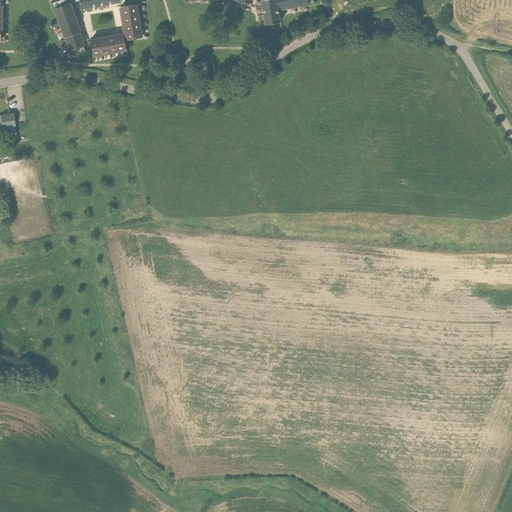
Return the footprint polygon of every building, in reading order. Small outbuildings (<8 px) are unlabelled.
[(75,20),(70,4),(68,5),(66,0),(58,0),(51,3),(54,11),(55,10),(59,20),(50,23),(51,28),(60,25),(75,20)] [(79,0),(81,8),(122,1),(121,0),(79,0)] [(278,9),(277,3),(276,0),(260,0),(265,24),(275,22),(280,21),(278,9)] [(278,9),(285,8),(283,0),(276,0),(277,3),(278,9)] [(283,0),(285,8),(293,7),(292,0),(283,0)] [(122,16),(137,13),(135,4),(120,6),(122,16)] [(139,22),(138,17),(137,13),(122,16),(123,25),(139,22)] [(63,33),(78,27),(75,20),(60,25),(63,33)] [(125,34),(140,31),(139,22),(123,25),(125,34)] [(67,42),(81,36),(78,27),(63,33),(67,42)] [(130,39),(131,39),(141,37),(140,31),(125,34),(128,48),(131,47),(130,39)] [(125,48),(128,48),(125,34),(116,35),(119,50),(125,49),(125,48)] [(110,52),(119,50),(116,35),(108,37),(110,52)] [(71,56),(76,54),(85,51),(83,44),(84,43),(81,36),(67,42),(70,49),(68,50),(71,56)] [(102,53),(110,52),(108,37),(99,38),(102,53)] [(93,55),(102,53),(99,38),(90,40),(93,55)] [(15,127),(15,122),(13,113),(1,115),(2,115),(3,124),(3,127),(3,128),(15,127)]
